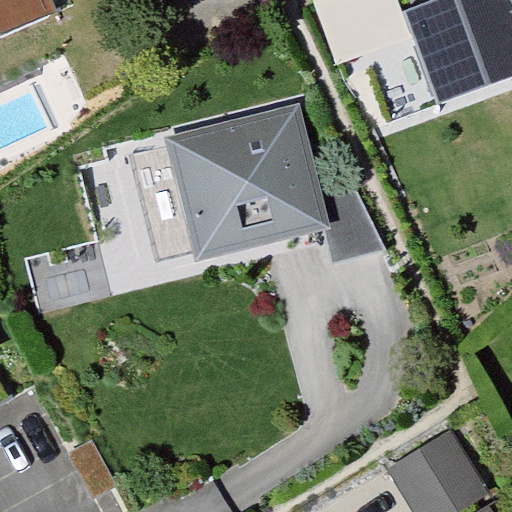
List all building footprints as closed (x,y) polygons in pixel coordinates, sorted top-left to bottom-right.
[(30,0),(0,0),(0,32),(38,17),(30,0)] [(395,0),(315,0),(337,62),(409,37),(395,0)] [(511,5),(509,0),(440,0),(406,13),(440,101),(511,74),(511,5)] [(287,116),(147,143),(172,273),(312,246),(287,116)] [(406,511),(484,511),(440,435),(382,468),(406,511)]
